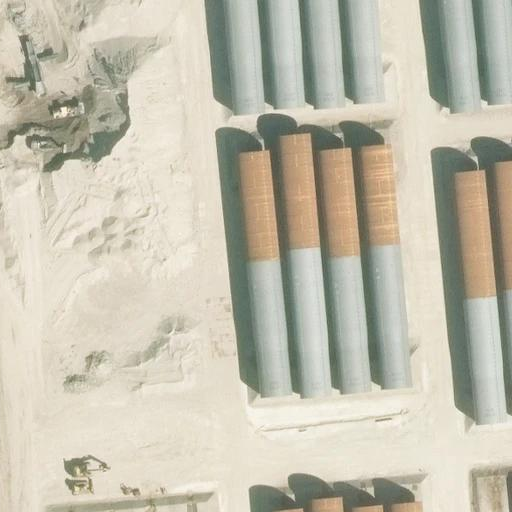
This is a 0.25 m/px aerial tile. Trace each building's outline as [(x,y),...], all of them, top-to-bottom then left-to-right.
[(315,84),(315,105),(382,105),(382,84),(315,84)] [(220,101),(125,105),(126,125),(221,121),(220,101)] [(0,209),(68,204),(68,196),(56,174),(55,169),(65,164),(100,161),(99,143),(34,148),(26,134),(37,129),(76,126),(74,106),(0,111),(0,209)] [(0,372),(87,370),(86,347),(49,348),(48,347),(16,348),(0,344),(0,343),(20,343),(23,333),(89,331),(88,308),(0,310),(0,295),(108,293),(107,273),(0,276),(0,372)] [(0,511),(112,511),(111,492),(123,492),(122,471),(0,477),(0,511)] [(408,511),(407,482),(268,489),(268,493),(208,496),(209,511),(277,511),(307,511),(306,511),(408,511)]
